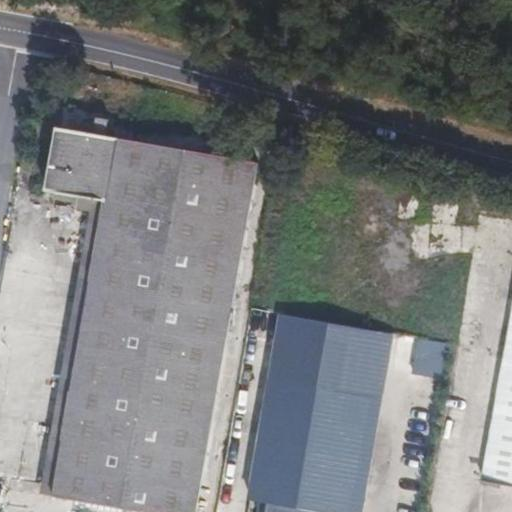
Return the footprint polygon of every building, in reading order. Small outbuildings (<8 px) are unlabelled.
[(151,511),(192,511),(263,173),(111,142),(114,125),(102,123),(99,139),(63,132),(50,195),(97,205),(110,208),(53,492),(151,511)] [(53,492),(110,208),(97,205),(39,489),(53,492)] [(394,364),(427,368),(429,342),(396,338),(394,364)] [(511,341),(485,478),(511,483),(511,341)] [(269,503),(266,511),(349,511),(373,399),(277,380),(252,499),(269,503)]
